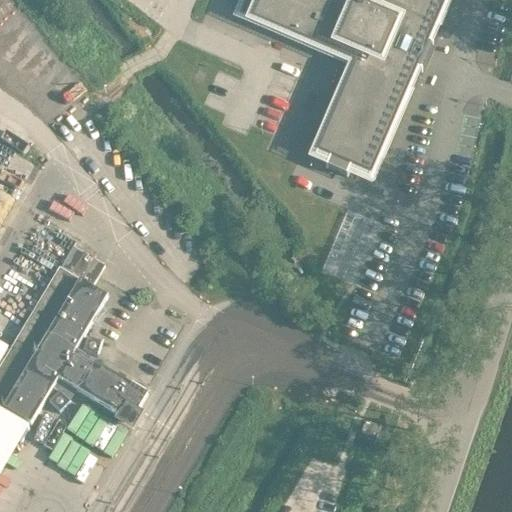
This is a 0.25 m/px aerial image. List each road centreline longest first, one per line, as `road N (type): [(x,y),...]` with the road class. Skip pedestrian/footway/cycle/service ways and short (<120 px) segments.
road 1 (unclassified): [(462,429),(215,326)]
road 2 (unclassified): [(462,429),(511,280)]
